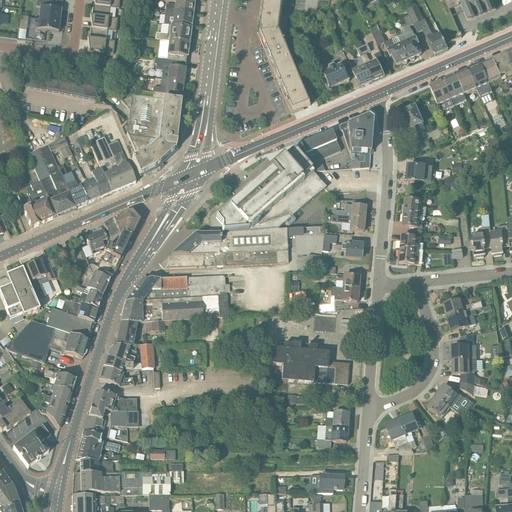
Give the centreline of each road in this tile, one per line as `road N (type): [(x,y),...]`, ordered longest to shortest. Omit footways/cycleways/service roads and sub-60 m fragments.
road 1 (tertiary): [(57,497),(118,299),(191,173)]
road 2 (secondary): [(0,256),(191,173)]
road 3 (unclassified): [(377,284),(387,149),(375,95)]
road 4 (unclassified): [(367,404),(410,394),(429,376),(433,338),(415,281)]
road 5 (unknown): [(86,385),(144,394),(250,385)]
road 6 (tertiary): [(375,95),(511,36)]
road 7 (residential): [(81,0),(74,60),(0,47)]
road 8 (tertiary): [(252,148),(375,95)]
road 9 (unclassified): [(367,404),(377,284)]
